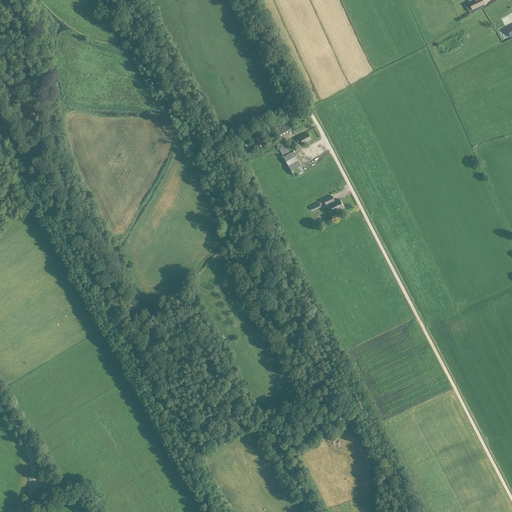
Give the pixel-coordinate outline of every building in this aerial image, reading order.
[(472,0),(473,1),(465,5),(468,11),(484,4),(482,0),(472,0)] [(275,128),(280,137),(293,130),(288,121),(275,128)] [(308,133),(300,137),(297,139),(298,142),(301,140),(303,144),(304,143),(304,144),(306,143),(306,142),(311,139),(308,133)] [(260,136),(254,138),(253,139),(258,148),(264,145),(260,136)] [(248,143),(243,145),(242,145),(246,154),(251,151),(248,143)] [(283,157),(290,153),(287,147),(285,148),(282,143),(277,145),(283,157)] [(294,151),(290,153),(283,157),(293,176),(304,170),(294,151)] [(332,196),(324,200),(326,205),(330,203),(331,205),(331,206),(333,211),(336,209),(337,211),(344,207),(340,199),(333,203),(333,201),(335,201),(332,196)]
